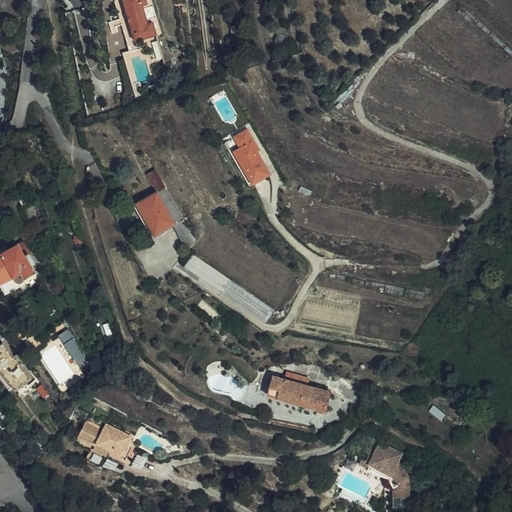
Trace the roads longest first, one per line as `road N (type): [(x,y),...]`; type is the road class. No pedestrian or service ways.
road 1 (track): [(357,425),(289,439),(178,397),(148,374),(128,344),(75,167),(48,0)]
road 2 (track): [(348,262),(429,265),(489,200),(478,172),(361,118),(362,88),(382,58),(443,0)]
road 3 (track): [(470,511),(460,475),(438,455),(390,428),(357,425)]
